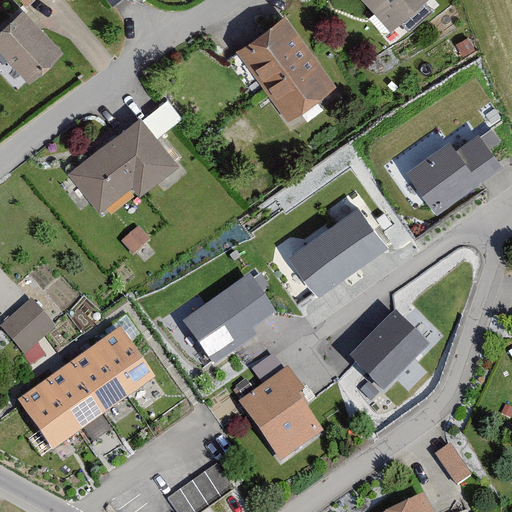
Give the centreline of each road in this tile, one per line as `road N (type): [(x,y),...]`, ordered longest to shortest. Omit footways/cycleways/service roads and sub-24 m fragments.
road 1 (residential): [(299,511),(449,408),(504,256),(502,237),(488,227),(313,344)]
road 2 (residential): [(0,164),(114,77),(245,0)]
road 3 (residential): [(83,511),(210,427)]
